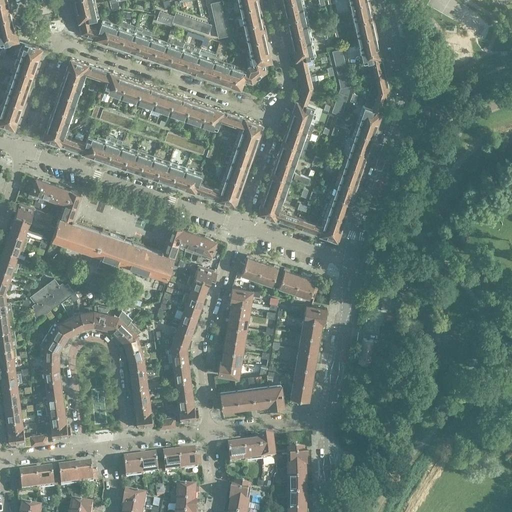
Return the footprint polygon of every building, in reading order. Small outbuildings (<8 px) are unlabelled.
[(0,0),(0,8),(11,6),(9,0),(0,0)] [(97,17),(94,3),(93,0),(92,0),(75,4),(79,21),(87,19),(97,17)] [(260,10),(257,0),(238,0),(242,15),(260,10)] [(303,5),(301,0),(282,0),(285,9),(303,5)] [(371,7),(368,0),(349,0),(352,11),(371,7)] [(228,35),(221,2),(212,4),(219,37),(228,35)] [(306,22),(303,5),(285,9),(288,26),(306,22)] [(0,26),(15,23),(11,6),(0,8),(0,26)] [(374,24),(371,7),(352,11),(356,28),(374,24)] [(264,27),(262,18),(260,10),(242,15),(246,31),(264,27)] [(172,25),(173,21),(175,17),(160,12),(157,20),(172,25)] [(176,13),(175,17),(173,21),(209,34),(212,25),(176,13)] [(99,30),(98,29),(89,26),(87,19),(79,21),(82,33),(96,38),(99,30)] [(112,43),(118,26),(102,20),(98,29),(99,30),(96,38),(112,43)] [(310,38),(306,22),(288,26),(292,42),(310,38)] [(475,34),(483,25),(480,22),(471,30),(475,34)] [(19,39),(15,23),(0,26),(0,41),(0,44),(19,39)] [(378,40),(374,24),(356,28),(360,44),(378,40)] [(128,49),(134,31),(118,26),(112,43),(128,49)] [(268,44),(264,27),(246,31),(250,48),(268,44)] [(144,55),(150,37),(134,31),(128,49),(144,55)] [(160,60),(166,43),(150,37),(144,55),(160,60)] [(314,55),(310,38),(292,42),(296,59),(306,57),(314,55)] [(382,57),(378,40),(360,44),(364,61),(366,60),(382,57)] [(37,64),(42,48),(25,42),(19,58),(37,64)] [(176,66),(182,48),(166,43),(160,60),(176,66)] [(272,60),(268,44),(250,48),(253,64),(264,62),(272,60)] [(192,71),(198,54),(182,48),(176,66),(192,71)] [(350,87),(341,49),(332,51),(341,88),(332,112),(341,115),(350,87)] [(208,77),(214,59),(198,54),(192,71),(208,77)] [(85,72),(88,63),(70,57),(65,74),(82,80),(85,72)] [(310,76),(306,57),(296,59),(300,78),(310,76)] [(385,72),(382,57),(366,60),(370,76),(376,75),(385,72)] [(31,80),(36,66),(37,64),(19,58),(14,74),(31,80)] [(224,82),(230,65),(214,59),(208,77),(224,82)] [(252,82),(266,71),(264,62),(253,64),(248,65),(246,70),(247,70),(243,79),(244,79),(252,82)] [(107,80),(110,71),(88,63),(85,72),(107,80)] [(247,70),(246,70),(230,65),(224,82),(241,88),(244,79),(243,79),(247,70)] [(112,91),(118,74),(110,71),(107,80),(104,89),(112,91)] [(389,90),(385,72),(376,75),(379,89),(378,92),(388,95),(389,90)] [(26,96),(30,82),(31,80),(14,74),(8,90),(26,96)] [(77,96),(82,81),(82,80),(65,74),(59,90),(77,96)] [(120,94),(126,77),(118,74),(112,91),(120,94)] [(306,103),(307,98),(312,85),(310,76),(300,78),(302,85),(291,116),(309,122),(314,106),(306,103)] [(128,97),(134,79),(126,77),(120,94),(128,97)] [(136,100),(142,82),(134,79),(128,97),(136,100)] [(144,103),(151,85),(142,82),(136,100),(144,103)] [(152,105),(159,88),(151,85),(144,103),(152,105)] [(161,108),(167,91),(159,88),(152,105),(161,108)] [(20,112),(25,98),(26,96),(8,90),(2,106),(20,112)] [(71,112),(77,96),(59,90),(54,106),(71,112)] [(169,111),(175,93),(167,91),(161,108),(169,111)] [(382,111),(388,95),(378,92),(374,103),(366,100),(364,105),(382,111)] [(177,114),(183,96),(175,93),(169,111),(177,114)] [(185,116),(191,99),(183,96),(177,114),(185,116)] [(193,119),(199,102),(191,99),(185,116),(193,119)] [(201,122),(207,104),(199,102),(193,119),(201,122)] [(209,125),(215,107),(207,104),(201,122),(209,125)] [(96,118),(100,106),(96,105),(92,116),(96,118)] [(376,127),(382,111),(364,105),(359,121),(376,127)] [(0,123),(14,128),(20,112),(2,106),(0,113),(0,114),(0,113),(0,123)] [(66,128),(71,112),(54,106),(48,122),(66,128)] [(245,118),(227,112),(215,107),(209,125),(217,128),(220,119),(242,126),(245,118)] [(206,144),(167,131),(103,109),(100,118),(203,153),(206,144)] [(303,138),(309,122),(291,116),(285,132),(303,138)] [(257,140),(263,124),(245,118),(242,126),(240,134),(257,140)] [(371,144),(376,127),(359,121),(353,137),(371,144)] [(63,136),(66,128),(48,122),(43,138),(60,144),(63,136)] [(297,154),(303,138),(285,132),(280,148),(297,154)] [(99,158),(105,140),(89,134),(85,143),(86,144),(83,152),(99,158)] [(252,156),(257,140),(240,134),(234,150),(252,156)] [(85,143),(63,136),(60,144),(83,152),(86,144),(85,143)] [(365,160),(371,144),(353,137),(348,153),(365,160)] [(115,163),(121,146),(105,140),(99,158),(115,163)] [(211,157),(214,146),(210,144),(206,155),(211,157)] [(131,169),(137,151),(121,146),(115,163),(131,169)] [(292,170),(297,154),(280,148),(274,164),(292,170)] [(246,172),(252,156),(234,150),(229,166),(246,172)] [(147,174),(153,157),(137,151),(131,169),(147,174)] [(360,176),(365,160),(348,153),(342,170),(360,176)] [(163,180),(169,162),(153,157),(147,174),(163,180)] [(179,185),(185,168),(169,162),(163,180),(179,185)] [(286,186),(292,170),(274,164),(269,180),(286,186)] [(241,188),(246,172),(229,166),(223,182),(241,188)] [(198,182),(201,173),(185,168),(179,185),(195,191),(198,182)] [(354,192),(360,176),(342,170),(336,186),(354,192)] [(40,195),(45,180),(43,179),(42,180),(36,178),(33,187),(30,186),(29,190),(36,193),(36,194),(40,195)] [(49,197),(53,184),(48,182),(48,181),(45,180),(40,195),(44,197),(44,195),(49,197)] [(281,202),(286,186),(269,180),(263,196),(281,202)] [(220,190),(198,182),(195,191),(218,199),(220,190)] [(235,205),(241,188),(223,182),(220,190),(218,199),(235,205)] [(57,201),(62,186),(60,185),(59,186),(53,184),(49,197),(53,199),(53,200),(57,201)] [(66,203),(71,189),(70,189),(70,190),(65,188),(65,187),(62,186),(57,201),(61,202),(61,201),(66,203)] [(348,208),(354,192),(336,186),(331,202),(348,208)] [(72,218),(81,193),(71,189),(66,203),(64,207),(63,206),(59,216),(72,220),(73,220),(74,218),(72,218)] [(278,210),(281,202),(263,196),(258,213),(275,219),(278,210)] [(343,224),(348,208),(331,202),(325,218),(343,224)] [(30,219),(34,208),(19,203),(19,204),(14,203),(12,210),(16,212),(15,214),(30,219)] [(300,218),(278,210),(275,219),(297,226),(300,218)] [(27,228),(30,219),(15,214),(12,222),(27,228)] [(117,259),(123,242),(125,242),(126,239),(124,238),(109,233),(110,231),(103,228),(102,231),(72,220),(59,216),(52,237),(99,253),(96,260),(99,261),(97,265),(114,270),(115,267),(118,268),(120,260),(117,259)] [(323,226),(300,218),(297,226),(320,234),(323,226)] [(337,240),(343,224),(325,218),(323,226),(320,234),(337,240)] [(26,231),(27,228),(12,222),(11,225),(12,226),(10,231),(23,236),(25,231),(26,231)] [(176,241),(181,227),(172,224),(163,249),(162,249),(161,250),(162,250),(161,251),(174,256),(178,246),(176,245),(177,241),(176,241)] [(185,245),(191,230),(188,229),(187,230),(182,229),(182,228),(181,227),(176,241),(177,241),(182,243),(181,244),(185,245)] [(194,247),(199,234),(193,232),(193,231),(191,230),(185,245),(189,247),(190,246),(194,247)] [(22,240),(23,236),(10,231),(8,237),(7,237),(6,239),(21,244),(23,240),(22,240)] [(202,251),(208,236),(205,235),(204,236),(199,234),(194,247),(199,249),(198,250),(202,251)] [(174,256),(161,251),(132,241),(133,239),(125,236),(124,238),(126,239),(125,242),(123,242),(117,259),(120,260),(167,277),(174,256)] [(213,250),(216,240),(210,238),(210,237),(208,236),(202,251),(206,253),(207,252),(214,254),(215,250),(213,250)] [(20,248),(21,244),(6,239),(5,242),(6,243),(4,248),(17,253),(19,248),(20,248)] [(22,264),(25,255),(17,253),(4,248),(3,254),(1,254),(0,256),(15,261),(22,264)] [(256,280),(262,262),(251,258),(252,257),(247,255),(247,256),(243,267),(239,266),(237,271),(256,277),(255,279),(256,280)] [(9,277),(13,265),(14,265),(15,261),(0,256),(0,257),(0,259),(1,260),(0,261),(0,278),(8,282),(10,277),(9,277)] [(275,276),(278,266),(274,265),(274,266),(262,262),(256,280),(257,280),(258,278),(276,284),(278,278),(275,276)] [(214,280),(217,273),(213,271),(213,270),(198,265),(192,285),(207,290),(210,279),(214,280)] [(294,293),(300,275),(288,271),(289,270),(285,268),(281,279),(278,278),(276,284),(293,290),(292,292),(294,293)] [(312,290),(315,279),(316,280),(316,279),(311,277),(311,279),(300,275),(294,293),(295,293),(295,291),(314,297),(316,292),(312,290)] [(7,287),(8,282),(0,278),(0,290),(4,292),(6,286),(7,287)] [(36,317),(72,291),(67,283),(63,286),(62,283),(58,286),(53,279),(31,296),(35,302),(33,304),(35,307),(31,310),(36,317)] [(206,292),(207,290),(192,285),(190,289),(191,289),(190,293),(202,298),(204,292),(206,292)] [(249,303),(251,290),(232,287),(233,286),(232,286),(230,300),(232,300),(249,303)] [(5,298),(4,292),(0,290),(0,302),(6,302),(6,301),(10,301),(10,297),(5,298)] [(201,303),(202,298),(190,293),(188,298),(187,297),(186,302),(201,307),(202,304),(201,303)] [(247,315),(249,303),(232,300),(230,312),(247,315)] [(200,309),(201,307),(186,302),(184,306),(185,306),(184,310),(197,315),(199,309),(200,309)] [(325,321),(327,308),(306,305),(304,317),(321,320),(325,321)] [(105,313),(98,311),(98,310),(94,311),(94,325),(96,325),(102,326),(105,313)] [(195,320),(197,315),(184,310),(182,315),(181,314),(180,319),(195,324),(196,321),(195,320)] [(0,320),(9,319),(8,315),(7,315),(6,311),(0,311),(0,320)] [(94,327),(94,325),(94,311),(81,312),(84,326),(85,328),(94,327)] [(84,326),(81,312),(76,313),(76,314),(69,318),(76,329),(82,327),(84,326)] [(245,327),(247,315),(230,312),(228,324),(245,327)] [(110,330),(118,316),(114,314),(114,316),(105,313),(102,326),(108,327),(108,329),(110,330)] [(127,325),(121,319),(121,318),(118,316),(110,330),(113,331),(114,330),(118,334),(127,325)] [(319,331),(320,324),(321,320),(304,317),(303,318),(305,318),(303,333),(320,336),(321,331),(319,331)] [(76,329),(69,318),(62,322),(61,321),(58,324),(69,335),(71,333),(71,332),(76,329)] [(0,329),(9,329),(8,324),(9,324),(9,319),(0,320),(0,329)] [(194,326),(195,324),(180,319),(179,323),(180,323),(178,327),(191,332),(193,326),(194,326)] [(69,335),(58,324),(55,328),(52,334),(63,342),(66,336),(67,337),(69,335)] [(243,339),(245,327),(228,324),(226,336),(243,339)] [(136,334),(133,330),(132,331),(127,325),(118,334),(122,338),(121,339),(123,342),(136,334)] [(189,337),(191,332),(178,327),(176,335),(175,334),(173,339),(174,339),(180,342),(182,339),(188,341),(189,341),(190,338),(189,337)] [(0,338),(11,337),(10,333),(9,333),(9,329),(0,329),(0,338)] [(316,352),(318,340),(319,341),(320,336),(303,333),(300,349),(316,352)] [(60,347),(63,342),(52,334),(47,341),(46,341),(45,345),(60,350),(61,347),(60,347)] [(139,345),(137,338),(138,337),(136,334),(123,342),(124,344),(125,344),(127,349),(139,345)] [(224,349),(241,351),(243,339),(226,336),(224,349)] [(0,347),(11,346),(11,342),(12,342),(11,337),(0,338),(0,347)] [(369,363),(372,345),(373,340),(363,338),(359,361),(369,363)] [(186,347),(188,341),(182,339),(180,342),(174,339),(172,346),(172,348),(171,348),(172,353),(187,351),(187,348),(186,348),(186,347)] [(60,352),(60,350),(45,345),(44,350),(45,350),(45,358),(58,358),(58,353),(60,352)] [(141,353),(139,345),(127,349),(129,355),(128,355),(128,358),(144,356),(144,352),(141,353)] [(0,356),(13,355),(13,351),(12,351),(11,346),(0,347),(0,356)] [(239,363),(241,351),(224,349),(222,360),(220,359),(220,360),(239,363)] [(314,363),(316,352),(300,349),(297,365),(315,368),(315,363),(314,363)] [(187,359),(186,354),(187,353),(187,351),(172,353),(172,357),(173,357),(174,361),(187,359)] [(13,364),(13,360),(14,359),(13,355),(0,356),(0,363),(0,366),(13,364)] [(144,365),(144,361),(145,360),(144,356),(128,358),(129,361),(130,361),(131,367),(144,365)] [(58,364),(58,358),(45,358),(45,365),(43,365),(44,369),(59,367),(59,365),(58,364)] [(188,365),(187,359),(174,361),(175,366),(173,366),(174,370),(190,368),(189,366),(188,365)] [(237,376),(239,363),(220,360),(218,372),(237,376)] [(16,373),(15,369),(14,369),(13,364),(0,366),(1,372),(0,372),(0,373),(0,375),(16,373)] [(147,374),(146,370),(145,370),(144,365),(131,367),(132,373),(130,373),(131,376),(147,374)] [(311,383),(312,372),(314,372),(315,368),(297,365),(295,381),(311,383)] [(59,376),(59,370),(60,370),(59,367),(44,369),(44,374),(45,373),(46,378),(59,376)] [(190,377),(189,371),(190,371),(190,368),(174,370),(175,375),(176,375),(176,379),(190,377)] [(16,382),(15,377),(16,377),(16,373),(0,375),(1,378),(2,378),(3,384),(16,382)] [(147,383),(146,378),(147,378),(147,374),(131,376),(131,378),(132,379),(133,385),(147,383)] [(60,382),(59,376),(46,378),(47,383),(45,383),(46,387),(62,385),(61,383),(60,382)] [(190,383),(190,377),(176,379),(177,384),(176,384),(176,388),(192,386),(192,384),(190,383)] [(309,395),(311,383),(295,381),(292,396),(291,396),(291,401),(296,402),(297,397),(309,399),(309,400),(310,395),(309,395)] [(18,391),(18,387),(16,387),(16,382),(3,384),(4,390),(2,390),(3,393),(18,391)] [(149,392),(148,387),(147,388),(147,383),(133,385),(134,391),(133,391),(133,394),(149,392)] [(62,394),(61,388),(62,388),(62,385),(46,387),(47,391),(48,391),(48,396),(62,394)] [(283,404),(281,385),(268,387),(270,403),(271,406),(284,405),(284,404),(283,404)] [(192,395),(191,389),(192,389),(192,386),(176,388),(177,392),(178,392),(179,397),(192,395)] [(270,403),(268,387),(253,389),(255,406),(259,405),(259,404),(270,403)] [(255,406),(253,389),(236,391),(238,407),(250,405),(250,407),(255,406)] [(18,400),(18,395),(19,395),(18,391),(3,393),(3,395),(4,396),(5,402),(18,400)] [(238,407),(236,391),(221,393),(221,392),(216,393),(217,399),(221,398),(222,410),(227,410),(227,408),(238,407)] [(149,401),(148,396),(150,396),(149,392),(133,394),(134,396),(135,397),(135,403),(149,401)] [(62,400),(62,394),(48,396),(49,401),(48,401),(48,405),(64,403),(64,400),(62,400)] [(193,401),(192,395),(179,397),(179,402),(178,402),(179,406),(194,404),(194,401),(193,401)] [(20,409),(20,404),(19,405),(18,400),(5,402),(6,408),(5,408),(5,411),(20,409)] [(151,410),(151,405),(150,405),(149,401),(135,403),(136,409),(135,409),(135,412),(151,410)] [(64,412),(63,406),(64,406),(64,403),(48,405),(49,409),(50,409),(51,414),(64,412)] [(199,417),(198,409),(195,410),(194,404),(179,406),(181,421),(196,419),(196,418),(199,417)] [(21,418),(20,413),(21,413),(20,409),(5,411),(5,413),(7,414),(7,420),(21,418)] [(153,425),(151,410),(135,412),(136,418),(133,418),(134,426),(137,425),(137,427),(153,425)] [(65,418),(64,412),(51,414),(51,418),(50,419),(51,423),(66,421),(66,418),(65,418)] [(23,426),(22,422),(21,422),(21,418),(7,420),(8,425),(7,426),(7,428),(23,426)] [(71,434),(70,426),(67,427),(66,421),(51,423),(53,438),(68,436),(68,435),(71,434)] [(25,441),(24,437),(23,426),(7,428),(8,434),(5,435),(7,443),(9,442),(10,443),(25,441)] [(46,434),(24,437),(25,441),(25,445),(47,442),(46,434)] [(274,459),(272,438),(259,439),(259,442),(262,461),(274,459)] [(259,442),(255,442),(255,444),(243,445),(245,461),(260,459),(261,461),(262,461),(259,442)] [(245,461),(243,445),(232,447),(232,445),(227,446),(227,447),(229,458),(224,459),(225,464),(230,464),(230,463),(245,461)] [(196,463),(195,451),(195,450),(190,451),(191,452),(179,454),(181,469),(197,467),(197,468),(202,468),(201,462),(196,463)] [(307,467),(306,450),(289,452),(290,466),(288,466),(288,467),(306,466),(306,467),(307,467)] [(181,469),(179,454),(167,455),(167,454),(162,454),(162,455),(164,465),(160,466),(161,473),(165,472),(181,469)] [(157,466),(156,456),(156,455),(151,456),(151,457),(139,459),(142,475),(157,473),(161,473),(160,466),(157,466)] [(142,475),(139,459),(128,460),(127,459),(123,460),(125,472),(120,472),(121,478),(126,477),(142,475)] [(92,476),(91,465),(91,464),(86,464),(87,466),(75,467),(77,483),(93,481),(93,482),(97,481),(97,476),(92,476)] [(305,483),(305,471),(306,471),(306,467),(306,466),(288,467),(288,468),(289,468),(289,482),(287,482),(287,483),(305,483)] [(77,483),(75,467),(63,469),(63,467),(58,468),(58,469),(60,479),(56,479),(57,487),(61,486),(61,485),(77,483)] [(53,480),(52,470),(52,469),(47,470),(47,471),(36,472),(38,488),(53,486),(53,487),(57,487),(56,479),(53,480)] [(38,488),(36,472),(24,474),(23,473),(19,473),(19,474),(21,486),(16,486),(17,492),(22,491),(22,490),(38,488)] [(305,494),(305,483),(287,483),(287,484),(289,484),(289,494),(289,499),(307,499),(307,494),(305,494)] [(194,505),(195,494),(196,494),(196,489),(199,489),(199,484),(195,484),(194,489),(179,488),(178,504),(194,505)] [(246,502),(249,488),(232,484),(229,500),(248,504),(248,503),(246,502)] [(164,495),(163,487),(156,488),(157,496),(164,495)] [(142,510),(144,497),(125,493),(122,506),(125,506),(142,510)] [(305,511),(305,503),(307,503),(307,499),(289,499),(289,511),(305,511)] [(245,511),(247,504),(248,504),(229,500),(229,501),(231,501),(229,511),(228,511),(227,511),(245,511)] [(91,511),(92,511),(93,507),(73,503),(71,511),(91,511)]
